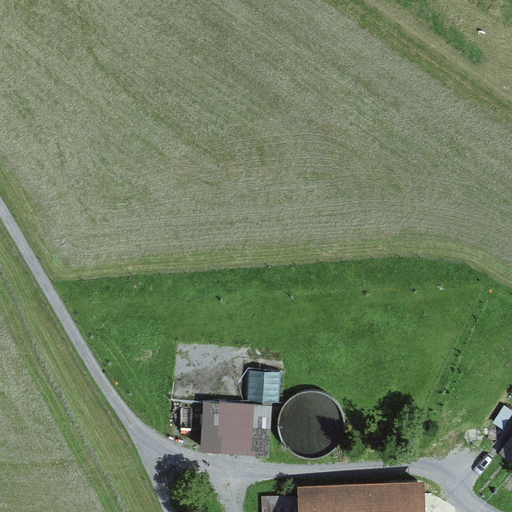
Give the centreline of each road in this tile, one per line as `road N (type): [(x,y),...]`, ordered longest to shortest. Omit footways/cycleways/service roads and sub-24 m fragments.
road 1 (track): [(125,417),(195,463),(269,472),(424,469),(484,511)]
road 2 (track): [(0,204),(125,417)]
